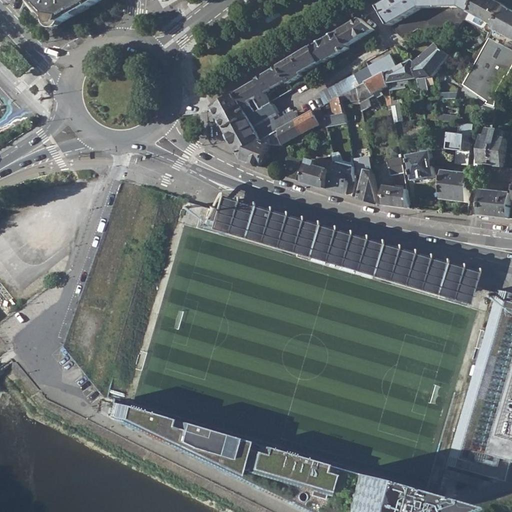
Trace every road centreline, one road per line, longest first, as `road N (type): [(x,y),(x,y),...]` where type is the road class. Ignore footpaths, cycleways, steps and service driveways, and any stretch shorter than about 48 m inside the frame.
road 1 (primary): [(155,131),(208,167),(302,202),(511,251)]
road 2 (residential): [(121,142),(46,361),(100,419)]
road 3 (residential): [(173,104),(198,103),(376,0)]
